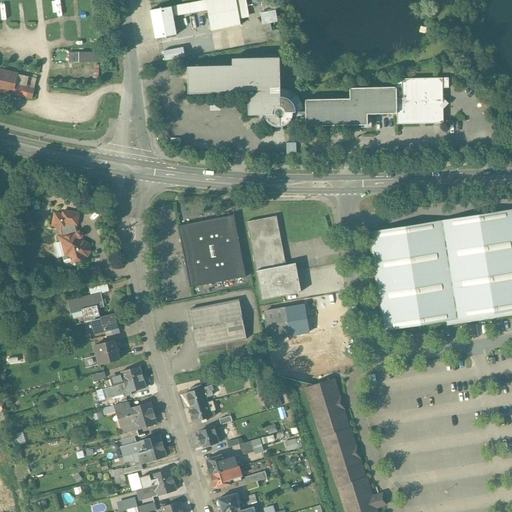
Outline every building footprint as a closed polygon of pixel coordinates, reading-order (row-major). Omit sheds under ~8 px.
[(50,0),(51,10),(61,10),(60,0),(50,0)] [(208,10),(212,30),(241,25),(240,19),(245,18),(241,0),(205,0),(206,1),(171,7),(171,6),(151,10),(156,39),(176,35),(173,16),(208,10)] [(272,31),(266,32),(267,37),(280,35),(279,29),(272,31)] [(280,35),(267,37),(268,43),(281,41),(280,35)] [(101,61),(101,52),(79,52),(79,61),(101,61)] [(293,117),(306,117),(305,111),(304,111),(303,107),(302,102),(300,98),(297,95),(293,92),(289,90),(285,89),(280,88),(280,58),(232,59),(233,66),(188,67),(188,94),(248,92),(249,115),(264,115),(265,118),(267,121),(269,124),(272,126),(276,127),(275,129),(279,129),(283,129),(282,127),(286,125),(289,123),(291,121),(293,117)] [(18,74),(0,70),(0,90),(32,98),(34,90),(15,85),(18,74)] [(448,78),(396,79),(396,87),(397,113),(397,124),(443,123),(443,108),(447,103),(443,99),(443,88),(449,88),(448,78)] [(305,111),(306,117),(306,126),(351,125),(352,128),(372,128),(371,114),(385,114),(397,113),(396,87),(350,88),(350,99),(305,100),(305,111)] [(296,153),(296,142),(287,142),(287,153),(296,153)] [(511,209),(368,232),(383,331),(446,321),(447,325),(511,315),(511,209)] [(79,213),(64,211),(63,214),(55,213),(52,226),(61,227),(60,230),(76,226),(79,213)] [(233,216),(179,226),(190,287),(245,276),(233,216)] [(276,216),(247,222),(256,271),(286,265),(276,216)] [(76,226),(60,230),(62,237),(60,238),(65,257),(63,257),(65,268),(76,265),(75,262),(85,259),(84,257),(87,256),(90,251),(88,244),(83,241),(81,242),(80,238),(82,238),(83,235),(82,233),(80,231),(77,232),(76,226)] [(286,265),(256,271),(262,300),(301,292),(295,263),(286,265)] [(89,289),(91,295),(101,293),(99,286),(89,289)] [(91,295),(67,301),(71,314),(72,314),(71,313),(82,310),(85,322),(92,321),(100,319),(97,308),(104,307),(103,304),(107,303),(106,299),(102,300),(101,293),(91,295)] [(239,300),(190,309),(197,349),(246,339),(239,300)] [(304,304),(265,311),(269,339),(309,332),(304,304)] [(114,315),(100,319),(92,321),(95,333),(111,329),(117,327),(114,315)] [(114,340),(94,345),(99,365),(119,359),(114,340)] [(247,347),(249,357),(265,354),(263,344),(247,347)] [(140,367),(121,372),(122,375),(110,378),(111,380),(112,386),(143,377),(140,367)] [(104,372),(93,375),(94,381),(106,378),(104,372)] [(279,381),(278,379),(277,378),(277,377),(275,376),(273,376),(271,376),(269,377),(268,379),(267,381),(267,382),(268,384),(269,385),(271,387),(273,387),(275,386),(277,385),(279,383),(279,381)] [(143,377),(112,386),(105,388),(104,389),(106,395),(126,390),(127,393),(146,387),(143,377)] [(212,377),(207,379),(207,378),(200,380),(202,385),(203,388),(208,386),(208,387),(215,385),(212,377)] [(376,495),(372,496),(366,477),(365,477),(350,427),(349,428),(334,378),(305,387),(321,438),(322,437),(337,487),(338,487),(345,511),(376,511),(376,508),(379,506),(376,495)] [(111,380),(104,382),(104,384),(105,388),(112,386),(111,380)] [(202,385),(190,388),(191,391),(186,392),(191,407),(207,403),(205,397),(213,395),(211,391),(210,391),(208,387),(208,386),(203,388),(202,385)] [(129,401),(113,405),(119,423),(153,413),(152,409),(150,402),(131,408),(129,401)] [(207,403),(191,407),(195,422),(215,416),(213,410),(210,411),(207,403)] [(153,413),(119,423),(122,433),(137,429),(137,430),(157,424),(157,423),(156,423),(154,417),(155,417),(153,413)] [(231,416),(219,419),(221,425),(232,421),(231,416)] [(214,427),(198,432),(203,447),(222,441),(220,435),(217,436),(214,427)] [(137,429),(122,433),(120,434),(122,439),(134,436),(138,435),(137,430),(137,429)] [(160,435),(140,441),(141,444),(130,448),(132,455),(164,446),(160,435)] [(134,436),(122,440),(124,446),(134,443),(136,442),(134,436)] [(235,438),(224,442),(226,448),(237,445),(235,438)] [(119,447),(113,449),(115,459),(123,458),(121,450),(130,448),(141,444),(140,441),(136,442),(134,443),(124,446),(119,447)] [(252,441),(239,444),(242,455),(255,452),(252,441)] [(164,446),(132,455),(134,461),(134,462),(135,462),(141,460),(142,464),(167,456),(164,446)] [(130,448),(121,450),(123,458),(123,457),(132,455),(130,448)] [(224,455),(206,460),(210,474),(236,466),(233,457),(225,459),(224,455)] [(136,465),(123,469),(124,474),(143,469),(142,464),(141,460),(135,462),(136,465)] [(236,466),(210,474),(215,488),(242,481),(237,466),(236,466)] [(122,468),(110,471),(111,478),(114,477),(124,474),(123,469),(122,468)] [(170,469),(151,475),(152,478),(147,479),(141,481),(143,488),(173,479),(170,469)] [(265,471),(244,477),(246,484),(257,481),(267,478),(265,471)] [(124,474),(114,477),(116,483),(125,480),(124,474)] [(173,479),(143,488),(144,494),(145,496),(157,492),(158,495),(176,490),(173,479)] [(257,481),(246,484),(248,490),(259,487),(257,481)] [(235,494),(218,499),(218,500),(217,501),(217,503),(218,505),(219,506),(220,507),(221,511),(223,511),(239,507),(244,506),(243,503),(238,504),(235,494)] [(254,494),(249,496),(250,500),(243,503),(244,506),(252,504),(257,502),(256,502),(254,494)] [(135,499),(118,504),(120,511),(137,507),(135,499)] [(260,501),(256,502),(257,502),(252,504),(253,508),(254,511),(262,510),(260,501)] [(154,502),(137,507),(138,511),(148,511),(157,510),(154,502)] [(162,511),(157,511),(183,511),(180,502),(161,507),(162,511)]
